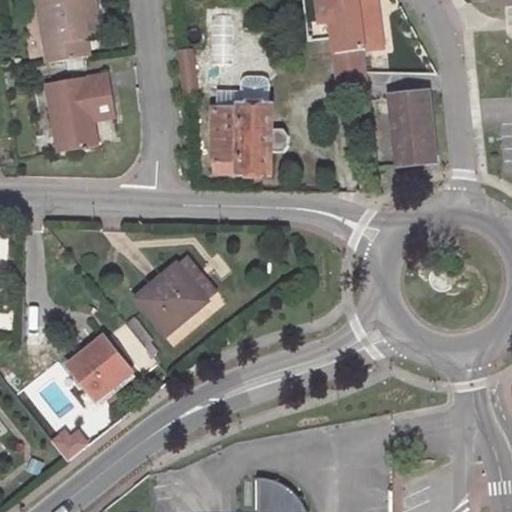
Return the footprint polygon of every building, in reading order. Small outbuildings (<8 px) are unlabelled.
[(38,0),(47,59),(91,51),(88,32),(85,15),(100,13),(97,0),(38,0)] [(331,0),(323,0),(326,18),(334,17),(331,0)] [(363,88),(361,70),(358,45),(376,43),(373,19),(362,0),(331,0),(334,17),(326,18),(334,92),(363,88)] [(371,0),(362,0),(373,19),(371,0)] [(85,15),(88,32),(102,29),(100,13),(85,15)] [(185,36),(174,37),(177,64),(188,62),(185,36)] [(177,64),(179,80),(190,79),(188,62),(177,64)] [(87,99),(108,95),(103,69),(41,79),(52,146),(93,139),(89,116),(87,99)] [(236,76),(237,85),(264,85),(264,77),(236,76)] [(263,105),(264,85),(237,85),(236,96),(215,96),(214,108),(210,108),(209,169),(267,170),(267,149),(280,150),(287,144),(287,133),(281,127),(267,127),(268,106),(263,105)] [(392,94),(397,159),(430,157),(425,92),(392,94)] [(111,112),(108,95),(87,99),(89,116),(111,112)] [(181,272),(140,305),(171,345),(212,311),(181,272)] [(131,374),(108,346),(71,376),(93,404),(131,374)] [(79,431),(70,437),(65,432),(54,441),(68,459),(88,443),(79,431)] [(309,511),(309,508),(304,499),(297,489),(288,482),(275,478),(263,477),(262,511),(309,511)]
